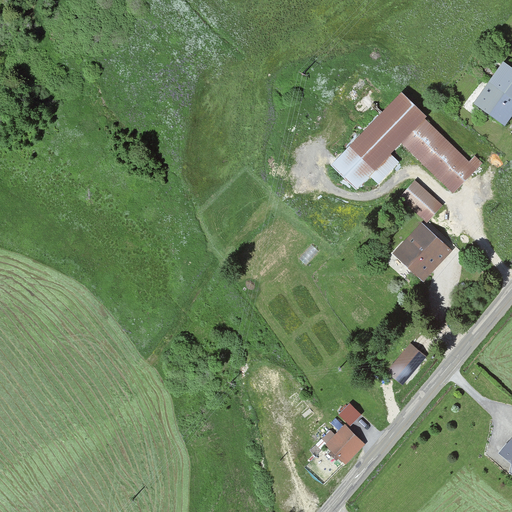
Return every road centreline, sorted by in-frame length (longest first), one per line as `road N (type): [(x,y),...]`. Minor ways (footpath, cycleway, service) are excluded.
road 1 (secondary): [(330,511),(511,294)]
road 2 (unknown): [(456,360),(451,302),(463,212),(416,163)]
